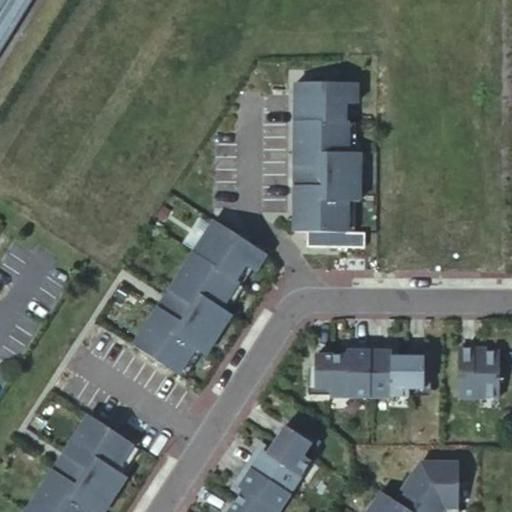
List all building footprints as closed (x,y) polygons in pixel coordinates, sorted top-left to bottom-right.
[(0,0),(0,40),(25,0),(0,0)] [(359,88),(299,88),(298,239),(350,239),(350,224),(354,224),(354,207),(360,207),(360,159),(354,159),(354,128),(349,128),(349,110),(358,110),(359,88)] [(216,224),(132,352),(178,381),(186,368),(190,369),(199,356),(204,359),(231,318),(226,315),(243,288),(238,285),(247,272),(255,277),(268,257),(216,224)] [(476,348),(460,347),(460,398),(501,398),(501,352),(476,352),(476,348)] [(391,352),(351,351),(351,356),(317,356),(316,389),(331,389),(331,397),(410,398),(410,389),(424,390),(425,358),(391,358),(391,352)] [(137,450),(90,421),(31,511),(105,511),(125,483),(119,479),(137,450)] [(314,442),(286,425),(268,455),(263,451),(242,485),(246,487),(229,511),(276,511),(310,458),(305,455),(314,442)] [(440,511),(446,503),(463,502),(462,462),(429,463),(411,491),(416,494),(409,505),(382,489),(367,511),(440,511)]
